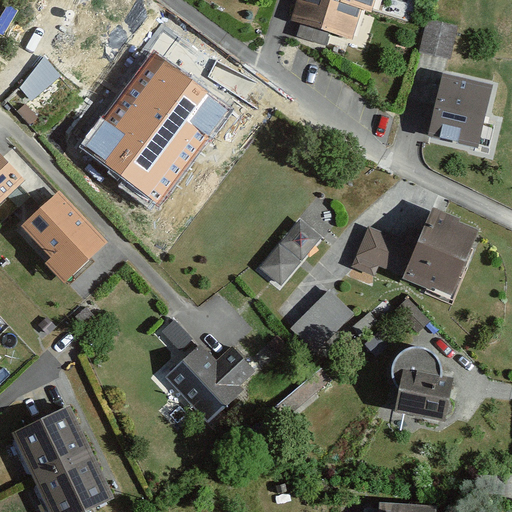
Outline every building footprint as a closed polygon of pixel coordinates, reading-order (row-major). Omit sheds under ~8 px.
[(296,0),(291,18),(351,38),(361,7),(340,0),(296,0)] [(371,10),(374,0),(340,0),(361,7),(371,10)] [(511,0),(482,0),(479,49),(511,51),(511,0)] [(455,28),(426,22),(420,52),(450,57),(455,28)] [(228,110),(157,54),(84,146),(156,201),(228,110)] [(44,59),(19,88),(30,100),(59,76),(44,59)] [(443,76),(428,136),(477,148),(492,88),(443,76)] [(0,156),(0,204),(24,182),(0,156)] [(57,193),(22,226),(70,276),(105,243),(57,193)] [(457,220),(434,210),(417,249),(369,228),(352,266),(374,275),(378,266),(430,289),(431,287),(449,294),(477,232),(456,223),(457,220)] [(319,237),(300,221),(261,268),(280,283),(319,237)] [(351,314),(328,291),(291,328),(314,351),(351,314)] [(408,300),(396,311),(417,333),(429,322),(408,300)] [(193,341),(175,321),(163,331),(181,351),(193,341)] [(200,345),(166,376),(209,421),(241,391),(238,387),(255,371),(232,347),(216,362),(200,345)] [(400,389),(396,412),(444,420),(451,379),(439,377),(441,365),(436,356),(429,350),(419,348),(410,349),(400,356),(394,367),(394,379),(400,389)] [(321,368),(266,414),(276,425),(330,379),(321,368)] [(69,406),(13,433),(35,479),(91,451),(69,406)] [(91,451),(35,479),(50,511),(81,511),(113,497),(91,451)]
